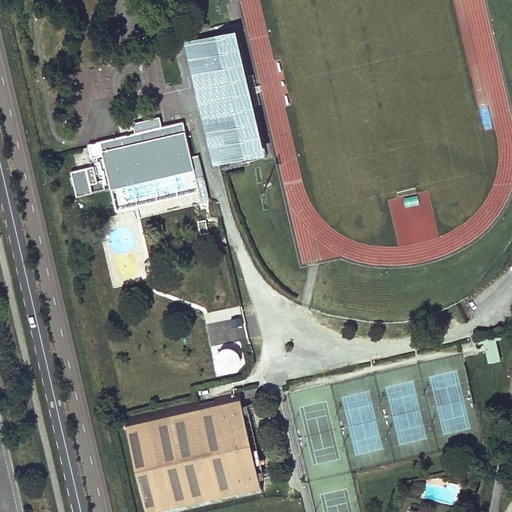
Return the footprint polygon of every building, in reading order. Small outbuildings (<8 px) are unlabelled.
[(234,24),(209,30),(209,34),(220,81),(216,82),(216,85),(216,87),(216,91),(216,94),(217,97),(218,101),(219,106),(221,110),(223,112),(227,111),(238,158),(239,162),(265,156),(260,136),(236,33),(234,24)] [(205,70),(197,37),(196,33),(187,35),(188,39),(196,72),(205,70)] [(220,81),(209,34),(197,37),(205,70),(196,72),(200,86),(205,85),(209,84),(215,114),(212,115),(207,116),(209,130),(219,128),(224,153),(226,161),(238,158),(227,111),(223,112),(221,110),(219,106),(218,101),(217,97),(216,94),(216,91),(216,87),(216,85),(216,82),(220,81)] [(196,72),(188,39),(183,41),(190,73),(196,72)] [(142,132),(161,127),(159,118),(143,121),(144,124),(135,126),(134,124),(119,127),(121,137),(142,132)] [(195,176),(182,122),(161,127),(142,132),(121,137),(88,144),(91,157),(103,154),(115,208),(176,194),(199,189),(201,200),(208,198),(202,178),(202,175),(195,176)] [(227,165),(226,161),(224,153),(219,128),(209,130),(217,163),(218,167),(227,165)] [(217,163),(209,130),(204,131),(211,164),(217,163)] [(74,194),(101,191),(98,166),(71,169),(74,194)] [(233,300),(211,304),(212,313),(234,308),(233,300)] [(500,338),(499,332),(477,337),(478,343),(484,342),(489,362),(500,359),(495,339),(500,338)] [(246,414),(240,390),(125,417),(146,511),(175,511),(264,491),(260,474),(248,421),(246,414)]
